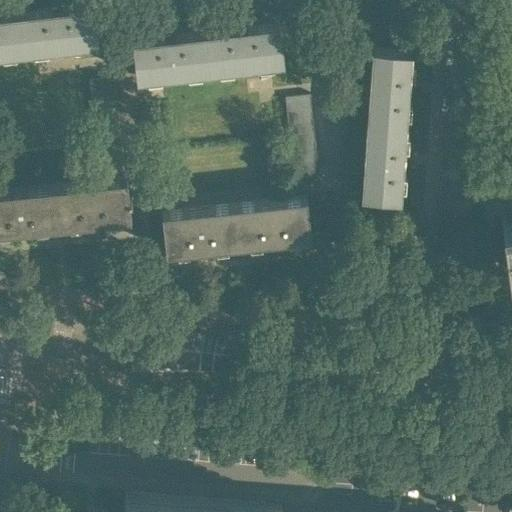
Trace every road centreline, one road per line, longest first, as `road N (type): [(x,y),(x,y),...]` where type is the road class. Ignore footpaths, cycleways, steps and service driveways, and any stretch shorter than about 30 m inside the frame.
road 1 (secondary): [(275,361),(0,329)]
road 2 (residential): [(430,377),(445,180)]
road 3 (residential): [(445,180),(458,0)]
road 4 (secondary): [(275,361),(430,377)]
